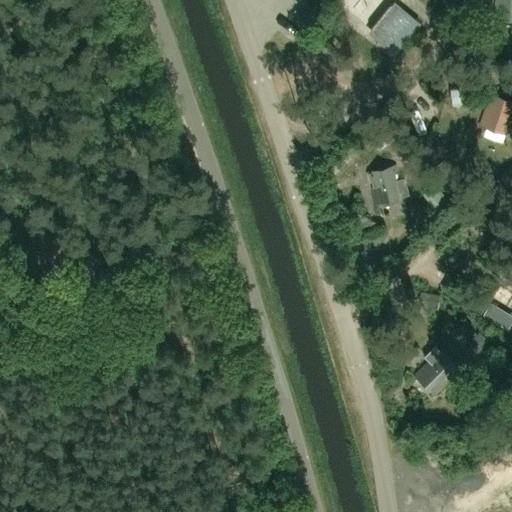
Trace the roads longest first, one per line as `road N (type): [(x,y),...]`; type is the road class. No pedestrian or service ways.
road 1 (unclassified): [(317,511),(152,0)]
road 2 (unclassified): [(390,511),(356,349),(234,0)]
